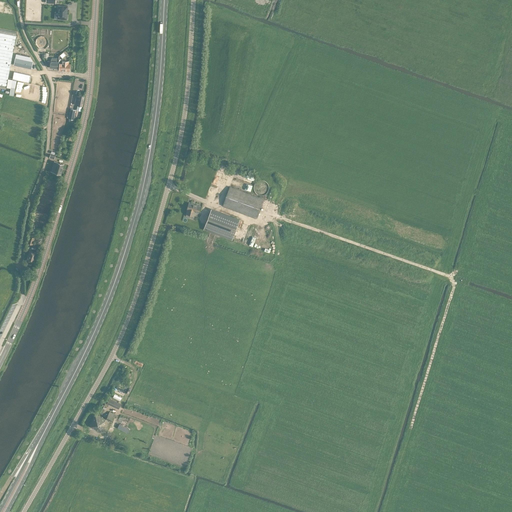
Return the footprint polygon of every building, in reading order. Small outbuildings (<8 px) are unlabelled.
[(67,6),(60,5),(59,5),(58,18),(66,19),(67,6)] [(0,87),(6,89),(16,33),(0,29),(0,87)] [(58,59),(58,66),(58,67),(58,69),(70,70),(70,69),(70,68),(70,67),(70,66),(70,63),(68,63),(68,61),(62,60),(62,57),(65,55),(63,52),(59,55),(58,59)] [(14,64),(31,68),(33,61),(30,56),(16,53),(14,64)] [(48,61),(47,64),(50,65),(50,67),(58,67),(58,66),(58,59),(57,58),(52,58),(51,59),(51,61),(48,61)] [(14,71),(12,78),(28,82),(30,74),(14,71)] [(77,110),(81,110),(82,106),(84,95),(76,94),(74,104),(78,105),(77,110)] [(56,161),(53,171),(61,173),(64,164),(56,161)] [(252,184),(254,178),(248,176),(246,182),(252,184)] [(266,189),(266,187),(265,186),(265,185),(264,184),(262,183),(261,182),(260,182),(259,182),(257,182),(256,183),(255,184),(254,185),(253,186),(253,187),(252,188),(253,190),(253,191),(254,193),(255,194),(256,194),(257,195),(259,195),(260,195),(261,195),(262,194),(264,194),(264,193),(265,191),(266,190),(266,189)] [(222,205),(257,218),(264,199),(229,186),(222,205)] [(186,213),(193,215),(194,211),(198,212),(200,206),(188,202),(186,209),(187,209),(186,213)] [(203,229),(231,239),(239,219),(211,208),(203,229)] [(29,251),(26,259),(34,261),(37,253),(29,251)] [(107,402),(119,407),(120,403),(109,398),(107,402)] [(105,418),(112,422),(115,414),(109,412),(105,418)] [(104,422),(106,419),(105,419),(95,414),(89,426),(100,432),(105,423),(104,422)] [(129,429),(119,424),(118,427),(128,432),(129,429)]
